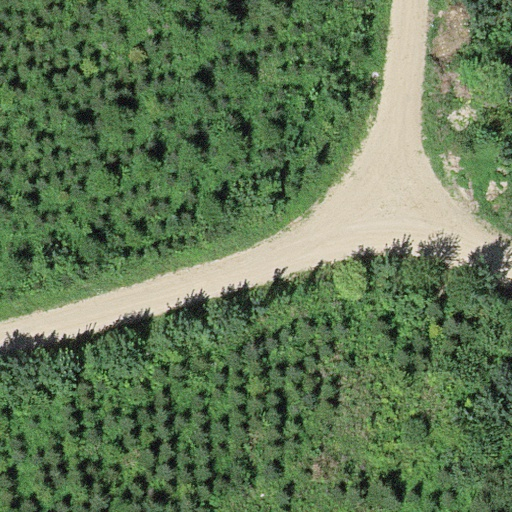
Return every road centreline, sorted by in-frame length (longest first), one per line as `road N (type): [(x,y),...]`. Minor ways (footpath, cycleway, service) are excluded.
road 1 (track): [(0,338),(383,218),(400,0)]
road 2 (track): [(383,218),(511,276)]
